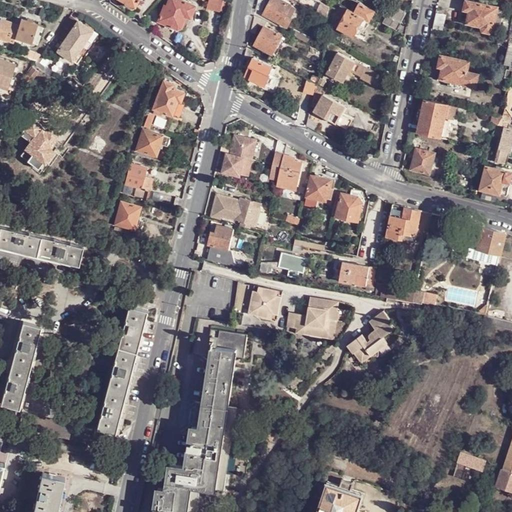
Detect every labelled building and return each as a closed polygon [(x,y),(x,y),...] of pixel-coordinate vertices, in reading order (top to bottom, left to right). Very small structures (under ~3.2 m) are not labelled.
[(195,5),(184,0),(168,0),(166,5),(164,4),(157,19),(174,28),(176,27),(177,27),(179,27),(181,26),(181,25),(182,25),(186,17),(189,18),(195,5)] [(207,0),(206,5),(216,10),(220,0),(207,0)] [(265,0),(258,0),(255,10),(261,13),(265,0)] [(291,6),(280,0),(270,0),(264,15),(288,26),(291,18),(286,16),(291,6)] [(499,7),(468,0),(467,0),(465,9),(471,11),(469,23),(494,28),(499,7)] [(355,11),(349,8),(338,27),(355,37),(362,24),(366,27),(376,11),(360,2),(355,11)] [(338,27),(349,8),(342,4),(331,23),(338,27)] [(388,14),(401,21),(405,13),(392,6),(388,14)] [(267,20),(255,14),(252,22),(263,28),(264,26),(267,20)] [(397,29),(401,21),(388,14),(384,22),(397,29)] [(99,33),(72,15),(71,15),(49,44),(73,59),(82,45),(86,47),(90,46),(99,33)] [(19,27),(2,22),(0,28),(0,39),(15,44),(17,39),(34,44),(39,25),(22,20),(19,27)] [(283,35),(264,26),(263,28),(255,44),(274,54),(283,35)] [(290,32),(309,42),(312,36),(293,26),(290,32)] [(377,72),(338,52),(327,73),(343,81),(349,69),(361,75),(360,78),(371,83),(377,72)] [(470,60),(442,54),(440,65),(444,66),(442,77),(465,82),(465,84),(478,86),(480,73),(468,70),(470,60)] [(274,67),(254,57),(251,65),(256,67),(252,77),(266,85),(272,75),(270,74),(274,67)] [(0,82),(10,86),(17,64),(0,58),(0,82)] [(39,71),(33,67),(24,78),(30,82),(39,71)] [(178,100),(181,101),(184,91),(173,87),(175,83),(164,79),(154,107),(173,114),(178,100)] [(10,86),(0,82),(0,87),(9,90),(10,86)] [(345,106),(324,94),(315,110),(348,129),(352,120),(341,114),(345,106)] [(447,116),(450,103),(425,98),(419,130),(443,135),(447,116)] [(183,102),(181,101),(178,100),(173,114),(180,116),(183,102)] [(459,105),(450,103),(447,116),(456,118),(459,105)] [(151,110),(145,126),(150,128),(156,112),(151,110)] [(498,124),(504,114),(494,112),(491,122),(498,124)] [(48,132),(31,120),(22,135),(32,142),(23,155),(40,168),(45,161),(47,162),(55,151),(51,147),(57,138),(56,133),(52,130),(48,132)] [(511,151),(511,128),(505,127),(499,148),(511,152),(511,151)] [(170,138),(145,129),(138,149),(157,156),(162,143),(168,145),(170,138)] [(438,145),(419,140),(412,168),(432,172),(438,145)] [(223,171),(227,172),(240,176),(245,157),(227,152),(222,169),(223,171)] [(297,158),(285,154),(278,185),(297,189),(303,162),(296,160),(297,158)] [(148,168),(131,163),(126,183),(150,189),(153,178),(146,176),(148,168)] [(511,177),(511,171),(487,165),(481,187),(508,194),(511,177)] [(332,179),(313,175),(306,200),(317,203),(318,198),(330,200),(331,193),(328,193),(332,179)] [(149,192),(136,189),(135,195),(147,199),(149,192)] [(359,196),(342,192),(337,216),(358,221),(363,203),(359,196)] [(241,221),(240,226),(249,228),(251,224),(255,225),(261,207),(253,204),(254,200),(241,196),(239,200),(218,194),(211,215),(221,218),(223,213),(234,216),(234,218),(241,221)] [(141,206),(118,201),(113,223),(134,229),(141,206)] [(395,203),(388,237),(404,240),(405,232),(417,235),(422,211),(395,203)] [(478,256),(481,247),(486,227),(476,224),(473,238),(471,244),(469,253),(478,256)] [(84,246),(0,225),(0,245),(79,264),(84,246)] [(235,230),(218,225),(216,233),(212,232),(206,253),(217,256),(220,248),(229,250),(235,230)] [(501,252),(506,232),(486,227),(481,247),(501,252)] [(295,241),(294,246),(315,251),(316,246),(295,241)] [(315,251),(294,246),(293,252),(313,257),(315,251)] [(264,261),(262,274),(273,276),(276,264),(264,261)] [(377,268),(345,261),(340,280),(373,287),(377,268)] [(294,262),(292,268),(302,271),(304,264),(294,262)] [(302,271),(292,268),(290,277),(300,279),(302,271)] [(245,280),(240,280),(233,308),(245,311),(252,283),(245,281),(245,280)] [(395,284),(378,282),(375,295),(392,297),(395,284)] [(265,289),(255,286),(253,297),(256,298),(255,302),(252,301),(249,310),(279,317),(285,288),(266,284),(265,289)] [(394,297),(413,302),(416,288),(395,284),(392,297),(394,297)] [(479,290),(452,285),(449,298),(477,303),(479,290)] [(288,325),(298,327),(306,329),(306,334),(328,339),(333,320),(337,321),(341,322),(343,312),(339,311),(341,302),(313,296),(310,310),(321,312),(319,316),(314,315),(313,320),(302,318),(302,312),(292,310),(288,325)] [(129,305),(97,427),(111,431),(116,432),(148,310),(129,305)] [(308,313),(302,312),(302,318),(313,320),(314,315),(319,316),(321,312),(310,310),(308,313)] [(363,334),(354,342),(361,349),(356,352),(364,363),(373,356),(381,356),(381,354),(381,351),(381,349),(389,343),(384,338),(391,333),(392,335),(397,332),(395,330),(396,328),(390,321),(392,319),(385,310),(370,322),(378,331),(380,334),(378,336),(375,333),(374,333),(373,334),(372,334),(372,335),(371,336),(373,339),(369,342),(365,337),(363,334)] [(511,319),(486,313),(484,322),(511,329),(511,319)] [(333,340),(337,321),(333,320),(328,339),(333,340)] [(41,326),(23,322),(2,403),(20,407),(41,326)] [(169,485),(202,490),(225,493),(237,410),(229,409),(236,359),(245,360),(249,336),(212,331),(208,352),(212,353),(205,406),(202,405),(198,428),(193,427),(187,468),(172,466),(169,485)] [(369,334),(365,337),(369,342),(373,339),(371,336),(369,334)] [(361,349),(354,342),(350,345),(356,352),(361,349)] [(198,428),(202,405),(197,404),(193,427),(198,428)] [(23,412),(20,427),(70,438),(73,424),(23,412)] [(111,431),(97,427),(96,427),(94,435),(109,438),(111,431)] [(511,442),(503,468),(511,471),(511,442)] [(487,460),(462,451),(459,461),(484,470),(487,460)] [(511,471),(503,468),(502,468),(497,485),(511,490),(511,471)] [(57,511),(64,477),(43,472),(34,511),(57,511)] [(328,482),(317,511),(358,511),(365,494),(328,482)] [(198,511),(202,490),(169,485),(168,490),(161,489),(157,511),(198,511)]
